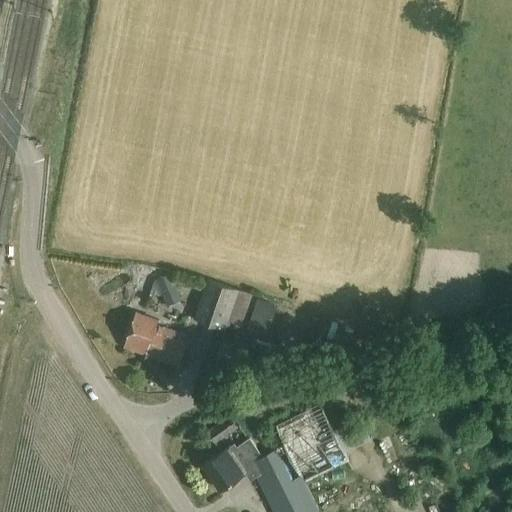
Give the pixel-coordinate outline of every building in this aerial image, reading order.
[(171,275),(156,281),(167,307),(182,301),(171,275)] [(225,328),(239,291),(208,280),(195,318),(225,328)] [(177,366),(187,337),(153,325),(154,322),(133,314),(124,343),(128,344),(127,349),(177,366)] [(223,341),(217,359),(229,363),(235,345),(223,341)] [(334,431),(320,404),(276,427),(287,447),(264,458),(252,439),(238,447),(235,442),(204,464),(220,490),(244,473),(248,479),(255,475),(273,511),(319,511),(306,485),(350,462),(345,451),(372,437),(362,416),(334,431)] [(215,444),(238,427),(230,415),(207,432),(215,444)]
